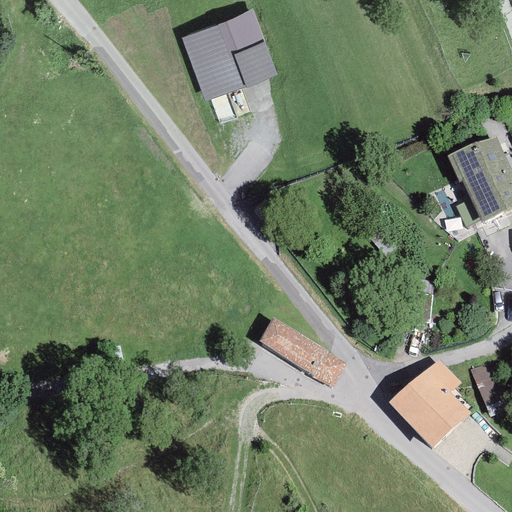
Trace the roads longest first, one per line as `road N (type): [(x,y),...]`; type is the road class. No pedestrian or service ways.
road 1 (unclassified): [(61,0),(379,418),(481,511)]
road 2 (track): [(366,397),(343,401),(211,361),(0,386)]
road 3 (track): [(253,410),(77,497),(0,497)]
road 4 (track): [(356,382),(511,335)]
road 5 (track): [(307,390),(253,410),(231,511)]
